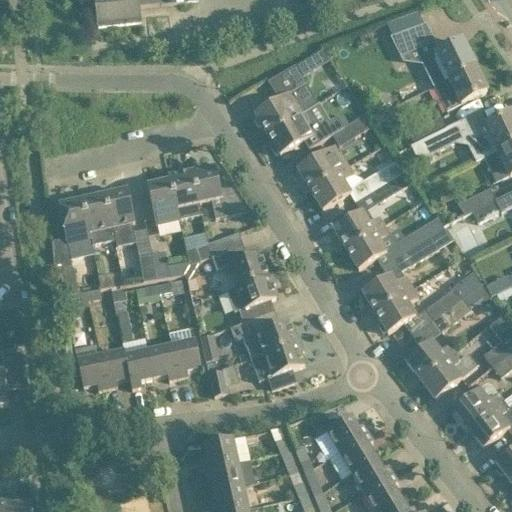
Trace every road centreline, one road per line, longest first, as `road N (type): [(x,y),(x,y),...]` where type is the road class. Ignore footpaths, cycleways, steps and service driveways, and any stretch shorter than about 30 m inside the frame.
road 1 (residential): [(370,371),(216,122)]
road 2 (residential): [(216,122),(201,97),(178,82),(23,80)]
road 3 (residential): [(168,426),(273,411),(370,371)]
road 4 (residential): [(477,511),(370,371)]
road 5 (residential): [(48,171),(216,122)]
road 6 (residential): [(0,444),(168,426)]
